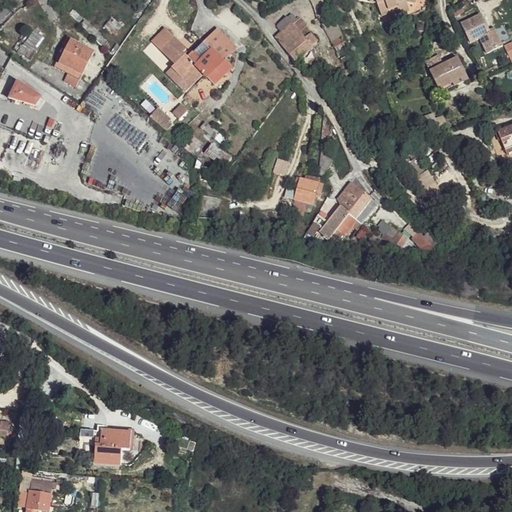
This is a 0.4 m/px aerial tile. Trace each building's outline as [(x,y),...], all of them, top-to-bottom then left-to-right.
[(367,0),(376,2),(380,15),(387,12),(387,9),(406,2),(412,3),(410,0),(367,0)] [(406,2),(387,9),(387,12),(389,16),(407,9),(406,2)] [(481,17),(461,26),(469,43),(488,34),(481,17)] [(301,19),(294,25),(300,33),(308,27),(301,19)] [(292,24),(275,38),(295,63),(314,48),(313,46),(306,40),(300,33),(294,25),(292,24)] [(29,60),(43,38),(32,30),(17,51),(29,60)] [(488,34),(480,38),(488,56),(504,48),(496,30),(488,34)] [(192,77),(198,82),(203,76),(214,87),(232,70),(225,62),(236,52),(217,33),(205,45),(192,59),(189,62),(183,55),(185,53),(165,31),(153,43),(175,67),(172,70),(186,83),(192,77)] [(72,32),(58,59),(72,67),(75,62),(64,55),(75,33),(72,32)] [(72,67),(69,74),(81,80),(99,45),(75,33),(64,55),(75,62),(72,67)] [(311,36),(306,40),(313,46),(318,43),(311,36)] [(344,38),(332,43),(340,61),(348,58),(345,52),(349,50),(344,39),(344,38)] [(185,53),(183,55),(189,62),(192,59),(185,53)] [(456,58),(428,71),(437,89),(450,84),(465,77),(456,58)] [(186,83),(172,70),(167,75),(186,94),(198,82),(192,77),(186,83)] [(465,77),(450,84),(452,87),(467,80),(465,77)] [(42,95),(17,80),(7,96),(33,105),(42,95)] [(147,102),(142,107),(153,116),(154,115),(163,123),(166,118),(147,102)] [(182,104),(173,113),(180,119),(188,111),(182,104)] [(511,126),(495,134),(505,157),(511,153),(511,126)] [(195,142),(191,147),(195,152),(200,147),(195,142)] [(210,143),(203,154),(226,168),(233,156),(210,143)] [(286,152),(284,161),(290,162),(293,153),(286,152)] [(202,169),(199,180),(211,183),(214,171),(202,169)] [(302,179),(297,201),(305,203),(313,205),(318,183),(307,180),(302,179)] [(322,230),(331,237),(337,242),(355,220),(363,227),(379,207),(365,195),(351,184),(336,200),(343,206),(341,208),(322,230)] [(305,203),(303,211),(311,213),(313,205),(305,203)] [(312,222),(322,230),(328,223),(317,215),(312,222)] [(265,220),(262,231),(266,233),(270,222),(265,220)] [(423,227),(411,239),(426,254),(438,243),(423,227)] [(395,239),(392,244),(399,250),(407,239),(400,234),(395,239)] [(0,435),(7,436),(10,416),(5,415),(3,423),(0,422),(0,435)] [(95,435),(93,447),(96,448),(122,451),(129,452),(131,439),(95,435)] [(96,448),(94,464),(119,467),(122,451),(96,448)] [(22,480),(20,494),(29,495),(26,511),(37,511),(39,511),(46,511),(52,484),(22,480)]
